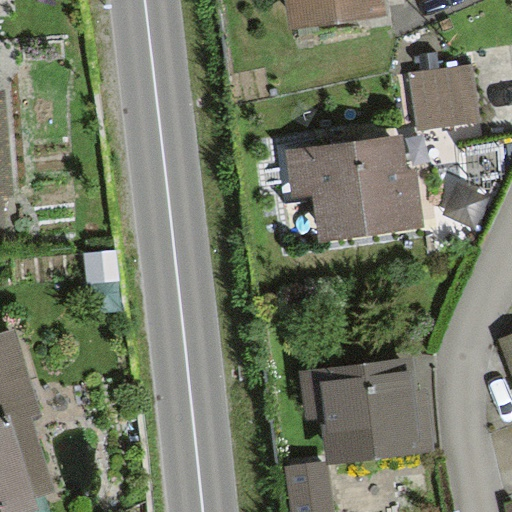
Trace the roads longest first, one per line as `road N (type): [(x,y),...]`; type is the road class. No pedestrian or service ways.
road 1 (secondary): [(142,0),(194,511)]
road 2 (residential): [(511,242),(483,291),(463,389),(490,511)]
